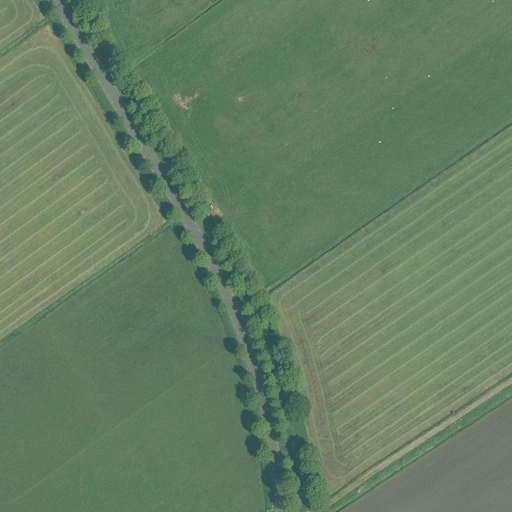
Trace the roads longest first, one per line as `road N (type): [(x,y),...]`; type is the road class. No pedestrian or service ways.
road 1 (tertiary): [(279,511),(259,385),(227,296),(54,0)]
road 2 (track): [(317,511),(511,382)]
